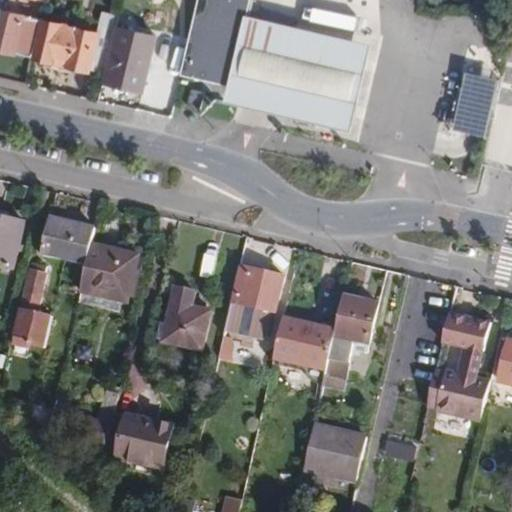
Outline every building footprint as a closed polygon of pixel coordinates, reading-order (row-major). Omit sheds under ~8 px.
[(198,0),(182,75),(233,85),(250,16),(253,0),(198,0)] [(0,48),(33,56),(41,20),(26,17),(27,15),(0,8),(0,48)] [(35,57),(105,74),(119,14),(103,10),(97,32),(44,20),(35,57)] [(229,103),(354,133),(356,124),(360,104),(367,77),(372,55),(374,46),(276,22),(250,16),(233,85),(229,103)] [(149,65),(151,56),(155,36),(118,27),(106,81),(143,90),(146,79),(153,80),(157,66),(149,65)] [(483,78),(464,74),(452,130),(471,134),(484,137),(497,81),(483,78)] [(188,105),(203,108),(206,91),(193,87),(188,105)] [(0,216),(0,266),(15,271),(27,223),(0,216)] [(94,245),(97,231),(53,220),(45,256),(67,262),(88,267),(94,245)] [(88,267),(81,304),(130,316),(144,256),(94,245),(88,267)] [(47,349),(54,318),(41,314),(50,275),(48,275),(50,268),(37,264),(36,270),(33,271),(19,333),(34,336),(31,345),(47,349)] [(285,278),(242,268),(226,337),(224,342),(262,351),(268,347),(272,332),(259,329),(261,320),(275,323),(285,278)] [(162,325),(158,341),(205,352),(214,313),(193,308),(197,293),(177,289),(168,326),(162,325)] [(380,305),(346,297),(337,332),(328,373),(328,375),(349,380),(357,342),(371,346),(380,305)] [(482,423),(492,382),(477,379),(483,353),(486,353),(493,325),(451,315),(445,343),(468,348),(461,375),(449,372),(449,375),(440,411),(439,413),(482,423)] [(328,373),(337,332),(285,319),(276,361),(328,373)] [(511,386),(511,340),(509,340),(499,384),(511,386)] [(116,414),(120,396),(107,393),(100,421),(69,413),(72,401),(58,397),(56,411),(50,432),(108,447),(116,414)] [(31,417),(49,434),(50,432),(56,411),(34,406),(31,417)] [(175,428),(116,414),(108,447),(106,457),(119,460),(117,469),(162,479),(175,428)] [(357,482),(368,439),(316,426),(305,471),(357,484),(357,482)] [(239,511),(243,500),(228,496),(223,511),(239,511)]
